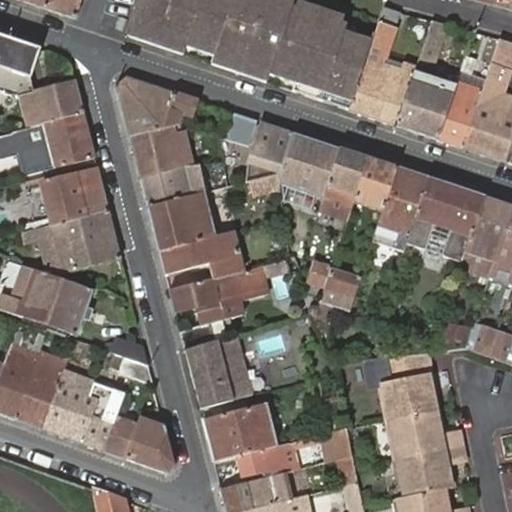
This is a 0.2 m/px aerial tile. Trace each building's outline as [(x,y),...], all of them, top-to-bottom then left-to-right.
[(80,0),(15,0),(15,1),(74,20),(80,0)] [(140,0),(127,38),(238,76),(241,66),(269,75),(265,84),(293,94),(296,85),(352,104),(372,44),(336,33),(339,24),(284,7),(285,1),(285,0),(140,0)] [(341,18),(285,1),(284,7),(339,24),(341,18)] [(399,15),(383,11),(372,44),(352,104),(349,112),(396,128),(413,75),(416,68),(403,64),(399,72),(382,67),(385,59),(399,15)] [(431,23),(420,56),(435,60),(446,27),(431,23)] [(37,48),(5,37),(0,51),(0,93),(18,99),(26,131),(81,117),(72,82),(32,92),(28,76),(37,48)] [(511,66),(511,45),(499,42),(486,80),(463,150),(505,165),(511,144),(511,102),(502,99),(511,66)] [(399,72),(403,64),(385,59),(382,67),(399,72)] [(465,59),(455,89),(438,142),(463,150),(486,80),(471,76),(475,63),(465,59)] [(241,66),(238,76),(265,84),(269,75),(241,66)] [(413,75),(396,128),(438,142),(455,89),(413,75)] [(117,87),(130,138),(176,127),(180,116),(189,118),(194,105),(124,82),(117,87)] [(296,85),(293,94),(349,112),(352,104),(296,85)] [(81,117),(26,131),(11,135),(11,137),(0,139),(0,159),(17,155),(22,175),(92,158),(81,117)] [(232,117),(223,142),(247,149),(256,125),(232,117)] [(290,136),(260,126),(247,167),(246,184),(249,184),(277,177),(290,136)] [(176,127),(130,138),(142,182),(191,170),(189,160),(176,163),(170,139),(183,135),(181,129),(176,127)] [(189,160),(183,135),(170,139),(176,163),(189,160)] [(339,153),(290,136),(277,177),(279,188),(323,200),(323,199),(339,153)] [(367,162),(339,153),(323,199),(346,207),(348,203),(353,204),(354,201),(367,162)] [(395,171),(367,162),(354,201),(381,211),(395,171)] [(191,170),(142,182),(149,209),(203,195),(197,169),(191,170)] [(106,211),(95,170),(48,182),(58,223),(106,211)] [(371,242),(403,253),(404,248),(407,238),(426,181),(395,171),(381,211),(371,242)] [(279,188),(277,177),(249,184),(253,197),(280,191),(279,188)] [(483,200),(426,181),(407,238),(465,256),(483,200)] [(203,195),(149,209),(160,252),(214,238),(203,195)] [(490,277),(511,209),(483,200),(465,256),(461,266),(460,268),(490,277)] [(511,208),(511,209),(490,277),(511,284),(511,208)] [(106,211),(58,223),(23,232),(26,242),(42,238),(49,268),(57,266),(59,271),(65,273),(120,260),(106,211)] [(214,238),(160,252),(166,277),(211,266),(214,280),(243,273),(234,233),(214,238)] [(407,238),(404,248),(461,266),(465,256),(407,238)] [(311,284),(308,292),(322,297),(331,269),(315,264),(309,282),(311,284)] [(19,306),(11,303),(8,312),(74,336),(91,290),(24,266),(14,293),(23,297),(19,306)] [(214,280),(170,292),(175,313),(197,307),(203,329),(181,335),(185,352),(216,343),(211,323),(240,316),(238,306),(267,299),(259,268),(243,273),(214,280)] [(331,269),(322,297),(320,303),(348,312),(359,279),(331,269)] [(14,293),(11,303),(19,306),(23,297),(14,293)] [(443,321),(440,330),(431,356),(466,351),(473,328),(443,321)] [(473,328),(466,351),(488,358),(497,330),(475,323),(473,328)] [(429,332),(421,357),(429,356),(431,356),(440,330),(429,332)] [(511,335),(497,330),(488,358),(511,366),(511,365),(511,335)] [(216,343),(185,352),(192,377),(196,376),(205,409),(257,397),(240,336),(216,343)] [(148,367),(142,346),(115,337),(109,353),(122,358),(148,367)] [(37,353),(9,343),(1,365),(0,368),(0,414),(14,420),(37,353)] [(40,429),(61,371),(61,369),(41,361),(42,356),(37,353),(14,420),(40,429)] [(421,357),(372,364),(375,387),(378,386),(384,385),(406,498),(400,499),(402,511),(467,511),(468,510),(457,511),(442,511),(442,508),(446,507),(442,490),(450,488),(446,473),(443,474),(442,468),(452,466),(466,463),(460,432),(446,435),(436,437),(435,431),(438,429),(433,396),(429,397),(428,392),(432,391),(429,376),(433,375),(429,356),(421,357)] [(119,373),(152,385),(148,367),(122,358),(119,373)] [(40,429),(82,443),(102,385),(106,374),(95,370),(90,381),(61,371),(40,429)] [(435,374),(433,375),(429,376),(432,391),(428,392),(429,397),(433,396),(438,429),(435,431),(436,437),(446,435),(435,374)] [(196,376),(192,377),(200,410),(205,409),(196,376)] [(125,393),(102,385),(82,443),(105,452),(116,418),(125,393)] [(384,385),(378,386),(400,499),(406,498),(384,385)] [(203,422),(214,464),(234,459),(275,449),(264,407),(203,422)] [(174,467),(163,427),(137,417),(135,424),(116,418),(105,452),(166,475),(174,467)] [(275,472),(278,478),(282,477),(300,472),(295,453),(329,445),(333,464),(342,462),(352,459),(346,432),(275,449),(234,459),(240,479),(275,472)] [(347,488),(358,485),(352,459),(342,462),(347,488)] [(456,488),(452,466),(442,468),(443,474),(446,473),(450,488),(456,488)] [(278,478),(222,492),(226,511),(249,511),(288,503),(282,477),(278,478)] [(351,511),(362,511),(358,485),(347,488),(351,511)] [(454,511),(450,488),(442,490),(446,507),(442,508),(442,511),(454,511)] [(126,511),(124,501),(93,490),(97,511),(126,511)] [(288,503),(249,511),(303,511),(302,499),(288,503)] [(395,511),(402,511),(400,499),(394,501),(395,511)]
